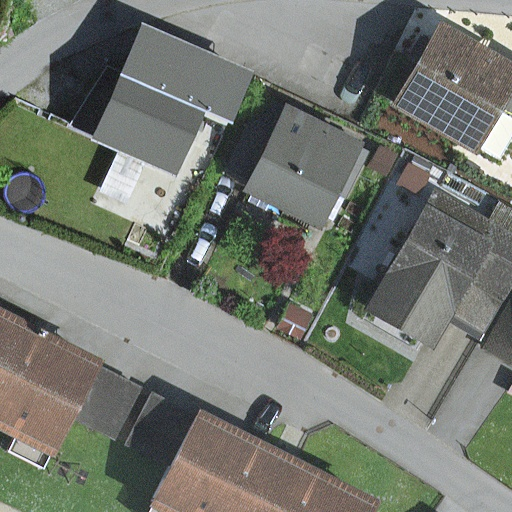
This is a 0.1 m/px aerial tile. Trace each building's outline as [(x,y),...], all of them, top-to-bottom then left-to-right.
[(471,146),(494,107),(511,117),(511,69),(508,77),(437,35),(398,103),(471,146)] [(102,76),(71,127),(170,169),(199,106),(214,112),(225,86),(174,64),(163,89),(124,71),(119,83),(102,76)] [(330,193),(341,199),(363,154),(284,115),(281,122),(256,110),(228,167),(252,179),(247,189),(316,223),(330,193)] [(445,313),(467,276),(500,296),(511,273),(511,217),(499,210),(489,225),(434,193),(366,310),(427,345),(445,313)] [(445,313),(478,332),(500,296),(467,276),(445,313)] [(511,306),(488,347),(511,360),(511,306)] [(69,416),(114,439),(139,389),(41,339),(44,333),(35,329),(32,335),(0,318),(0,425),(14,433),(50,451),(51,452),(69,416)] [(367,511),(370,507),(150,395),(125,445),(170,467),(152,503),(153,503),(169,511),(367,511)] [(5,452),(40,470),(50,451),(14,433),(5,452)] [(148,511),(169,511),(153,503),(148,511)]
